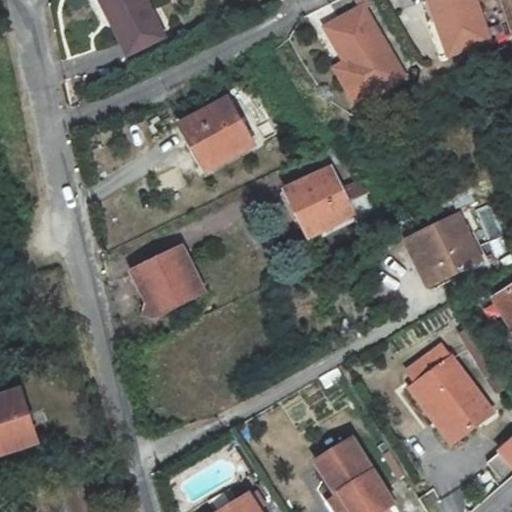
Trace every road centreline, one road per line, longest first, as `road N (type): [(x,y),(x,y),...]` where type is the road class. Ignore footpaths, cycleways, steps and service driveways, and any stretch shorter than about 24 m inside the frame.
road 1 (residential): [(144,511),(44,120)]
road 2 (unknown): [(429,308),(241,417),(133,467)]
road 3 (residential): [(320,0),(44,120)]
road 4 (residential): [(44,120),(28,0)]
